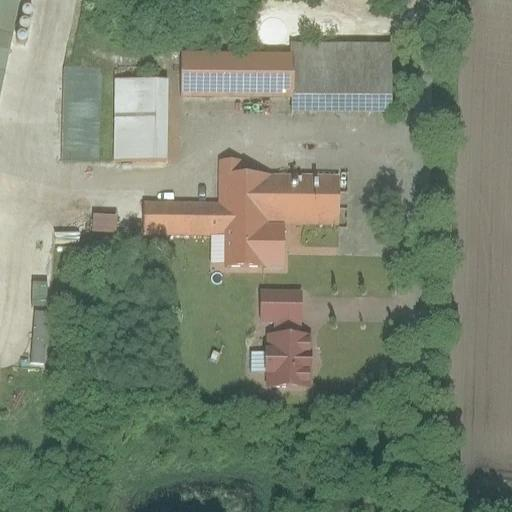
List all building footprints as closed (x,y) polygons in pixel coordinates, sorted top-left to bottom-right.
[(0,0),(0,28),(12,31),(18,0),(0,0)] [(387,49),(293,48),(293,56),(292,94),(292,111),(386,112),(387,49)] [(292,94),(293,56),(184,55),(183,93),(292,94)] [(174,85),(117,80),(111,158),(168,163),(174,85)] [(283,172),(225,171),(224,203),(224,233),(223,267),(282,267),(282,224),(283,182),(283,172)] [(338,183),(283,182),(282,224),(337,224),(338,183)] [(224,233),(224,203),(146,202),(146,232),(224,233)] [(92,233),(117,233),(117,215),(92,215),(92,233)] [(300,334),(300,291),(257,291),(257,324),(269,324),(270,334),(300,334)] [(29,352),(45,354),(47,333),(32,331),(29,352)] [(313,339),(270,337),(268,386),(310,388),(313,339)]
